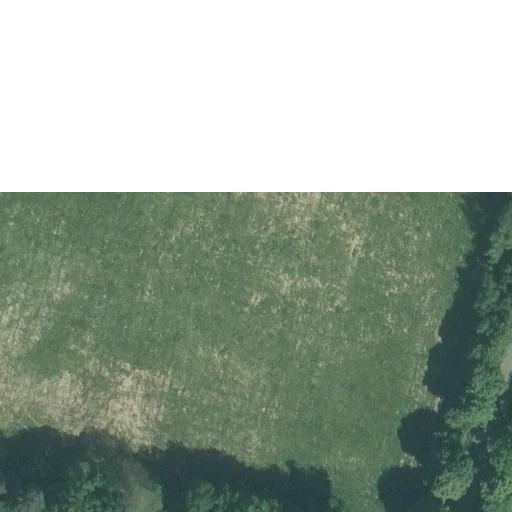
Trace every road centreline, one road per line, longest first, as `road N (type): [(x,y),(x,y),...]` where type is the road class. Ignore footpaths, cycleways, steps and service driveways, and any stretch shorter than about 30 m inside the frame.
road 1 (track): [(407,511),(464,354),(511,178)]
road 2 (unclassified): [(511,362),(456,511)]
